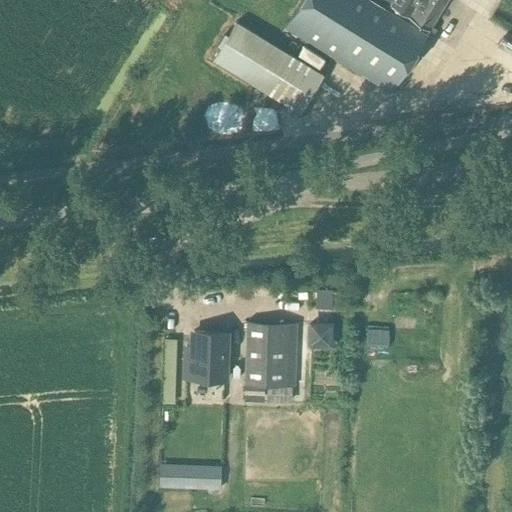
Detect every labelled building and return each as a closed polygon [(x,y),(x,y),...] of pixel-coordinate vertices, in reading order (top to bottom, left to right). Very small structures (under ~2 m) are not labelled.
[(389,92),(426,34),(370,0),(300,0),(284,26),(389,92)] [(370,0),(426,34),(430,36),(435,28),(431,25),(447,0),(394,0),(394,1),(392,0),(370,0)] [(236,20),(213,59),(300,113),(324,74),(236,20)] [(333,291),(316,290),(316,306),(332,307),(333,291)] [(296,323),(247,321),(245,382),(245,400),(257,401),(258,383),(294,384),(296,323)] [(331,324),(310,323),(310,343),(330,344),(331,324)] [(227,332),(193,331),(193,347),(187,347),(186,378),(225,379),(227,332)] [(163,401),(172,402),(174,340),(165,339),(163,401)] [(267,386),(267,401),(292,401),(292,386),(267,386)] [(160,458),(159,481),(220,483),(220,460),(160,458)]
